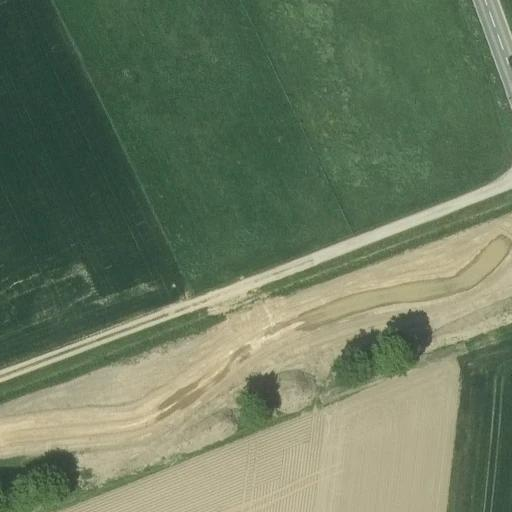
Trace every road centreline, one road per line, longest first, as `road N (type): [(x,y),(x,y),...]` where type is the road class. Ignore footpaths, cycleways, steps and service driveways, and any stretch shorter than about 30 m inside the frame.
road 1 (track): [(0,376),(511,181)]
road 2 (track): [(315,395),(40,511)]
